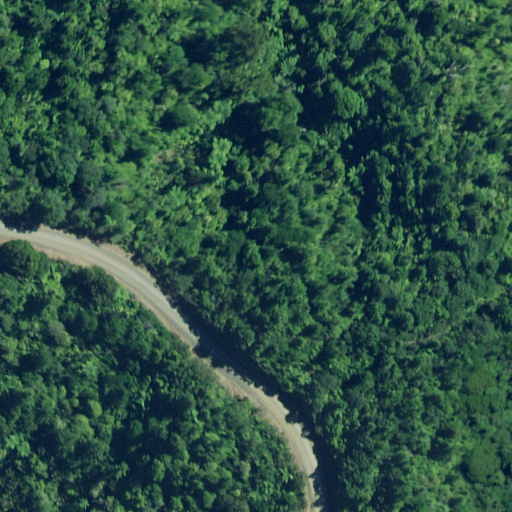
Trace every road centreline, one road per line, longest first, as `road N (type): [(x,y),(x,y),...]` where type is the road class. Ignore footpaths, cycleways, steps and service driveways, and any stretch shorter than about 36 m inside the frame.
road 1 (unclassified): [(0,229),(60,239),(161,295),(278,403),(301,438),(320,511)]
road 2 (track): [(139,280),(206,288),(294,323),(415,326),(511,294)]
